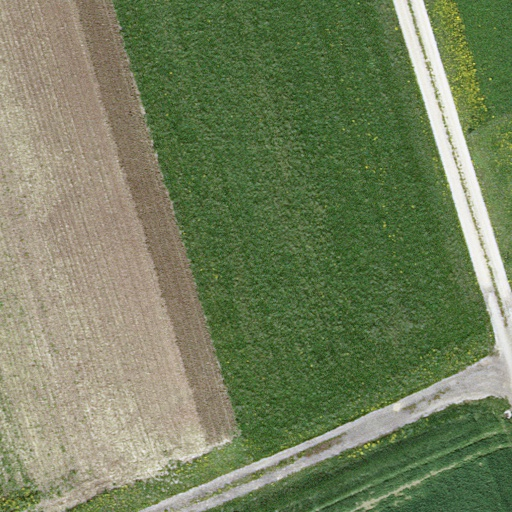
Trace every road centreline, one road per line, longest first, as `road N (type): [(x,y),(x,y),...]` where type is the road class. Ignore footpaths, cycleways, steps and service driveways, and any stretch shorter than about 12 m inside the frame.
road 1 (track): [(511,367),(167,511)]
road 2 (track): [(511,343),(409,0)]
